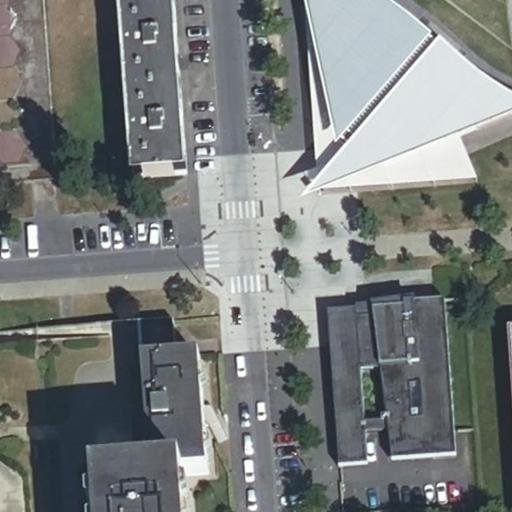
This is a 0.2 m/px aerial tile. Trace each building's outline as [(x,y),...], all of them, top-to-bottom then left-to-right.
[(185,178),(172,0),(119,0),(131,162),(133,182),(185,178)] [(309,0),(336,128),(347,138),(341,145),(367,169),(373,161),(384,171),(511,118),(511,104),(495,95),(475,81),(461,70),(433,45),(430,47),(405,26),(378,7),(366,0),(309,0)] [(329,315),(341,470),(369,467),(362,369),(385,367),(392,462),(457,457),(446,302),(418,304),(418,306),(406,307),(406,308),(375,310),(375,311),(329,315)] [(173,323),(139,326),(142,368),(144,368),(152,482),(97,486),(98,511),(188,511),(186,480),(208,478),(200,364),(177,365),(173,323)] [(139,326),(37,333),(49,511),(98,511),(97,486),(152,482),(144,368),(142,368),(139,326)] [(0,511),(49,511),(37,333),(0,335),(0,511)]
